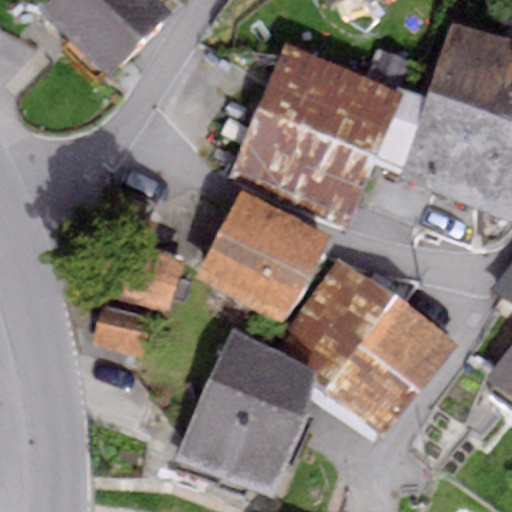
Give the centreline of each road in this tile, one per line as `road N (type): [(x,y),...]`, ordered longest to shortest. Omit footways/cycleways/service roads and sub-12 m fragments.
road 1 (tertiary): [(58,511),(58,417),(37,309),(0,217)]
road 2 (residential): [(0,179),(52,168),(113,140),(206,0)]
